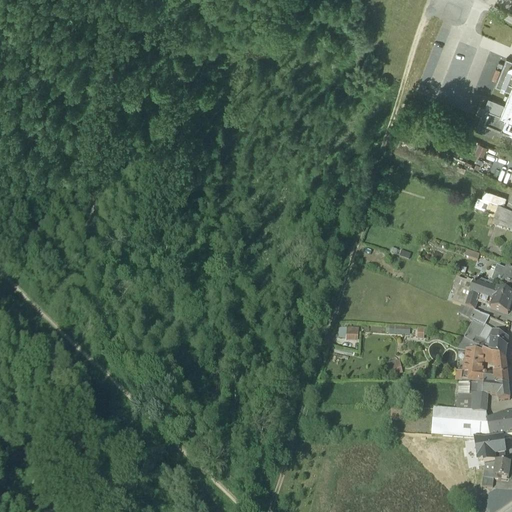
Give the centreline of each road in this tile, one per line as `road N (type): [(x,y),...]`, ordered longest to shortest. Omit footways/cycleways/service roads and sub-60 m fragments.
road 1 (track): [(268,511),(431,10),(465,24)]
road 2 (track): [(0,257),(255,511)]
